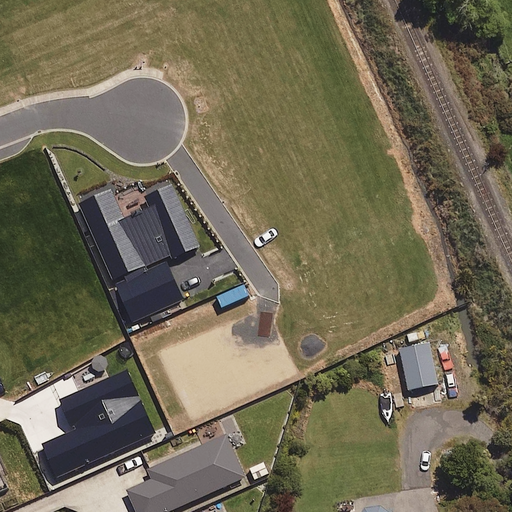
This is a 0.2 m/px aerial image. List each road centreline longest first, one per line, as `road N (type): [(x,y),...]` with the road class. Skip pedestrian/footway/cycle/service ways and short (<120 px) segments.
road 1 (residential): [(0,130),(69,111),(145,119)]
road 2 (unknown): [(501,511),(465,382)]
